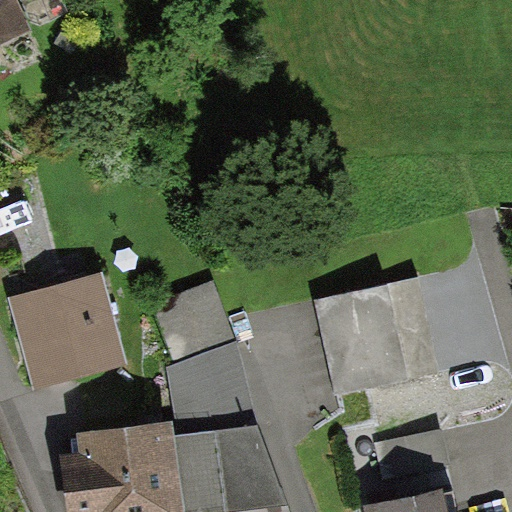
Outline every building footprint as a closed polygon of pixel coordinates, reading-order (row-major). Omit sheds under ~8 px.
[(0,0),(0,51),(33,36),(16,0),(0,0)] [(10,303),(35,395),(129,370),(104,278),(10,303)] [(440,376),(421,281),(387,287),(388,291),(316,305),(335,402),(411,388),(410,382),(440,376)] [(176,366),(239,345),(215,283),(154,305),(176,366)] [(261,432),(239,345),(176,366),(166,369),(175,430),(177,442),(261,432)] [(185,511),(177,442),(175,430),(80,441),(82,460),(60,463),(66,511),(185,511)] [(444,431),(375,445),(382,482),(451,468),(444,431)] [(289,511),(261,432),(177,442),(185,511),(289,511)] [(458,511),(455,500),(445,502),(443,498),(380,511),(458,511)]
